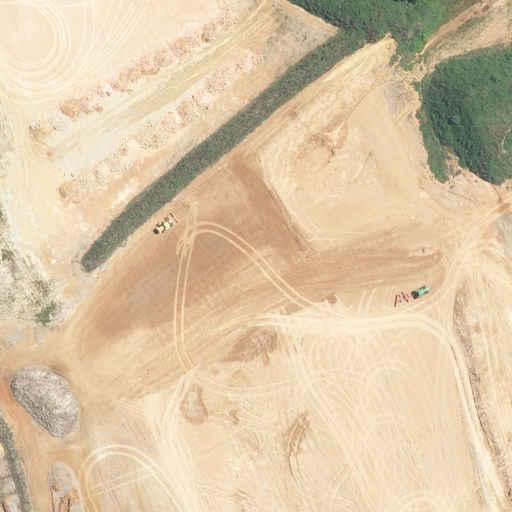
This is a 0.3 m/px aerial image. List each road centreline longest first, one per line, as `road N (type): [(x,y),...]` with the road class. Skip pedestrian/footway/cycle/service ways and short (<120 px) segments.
road 1 (unknown): [(66,362),(288,292),(511,204)]
road 2 (unknown): [(366,511),(288,292)]
road 3 (residential): [(118,511),(66,362)]
